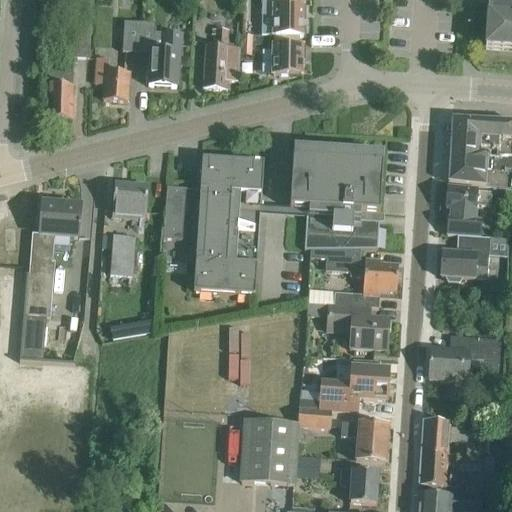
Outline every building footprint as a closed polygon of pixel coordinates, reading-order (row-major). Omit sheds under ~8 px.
[(90,61),(90,26),(91,26),(92,7),(92,0),(70,0),(71,6),(75,7),(74,25),(73,60),(90,61)] [(261,0),(261,20),(273,20),(273,38),(299,38),(303,38),(303,9),(299,9),(299,0),(261,0)] [(511,6),(488,5),(485,50),(511,51),(511,6)] [(122,55),(139,56),(141,26),(124,25),(122,55)] [(141,26),(139,56),(150,56),(148,88),(176,90),(176,88),(183,89),(183,74),(177,73),(178,58),(180,58),(182,37),(154,35),(155,27),(141,26)] [(204,71),(203,91),(226,92),(227,83),(238,84),(240,49),(229,49),(227,49),(228,32),(212,31),(211,36),(215,37),(214,48),(206,47),(204,71)] [(299,48),(299,38),(273,38),(272,77),(302,77),(303,48),(299,48)] [(109,62),(97,61),(95,86),(104,87),(103,103),(127,105),(130,76),(108,74),(109,62)] [(71,122),(72,102),(73,66),(61,66),(61,75),(50,75),(49,101),(48,121),(71,122)] [(511,124),(452,120),(450,156),(489,158),(489,160),(511,161),(511,124)] [(311,251),(360,254),(360,252),(377,252),(379,224),(370,223),(370,215),(380,216),(383,166),(372,165),(372,155),(305,151),(304,161),(293,160),(290,210),(334,213),(333,221),(306,219),(304,252),(310,252),(310,262),(311,251)] [(489,158),(450,156),(448,186),(473,187),(473,188),(486,189),(486,191),(510,192),(511,178),(511,161),(489,160),(489,158)] [(193,295),(255,298),(264,165),(202,161),(193,295)] [(145,222),(147,190),(115,187),(113,220),(145,222)] [(186,190),(167,189),(162,240),(181,242),(186,190)] [(457,238),(457,239),(480,240),(481,225),(476,225),(476,214),(477,207),(491,208),(492,196),(477,195),(477,192),(447,190),(446,212),(450,213),(450,220),(450,222),(448,222),(447,238),(457,238)] [(22,348),(21,362),(23,362),(42,364),(46,321),(50,321),(54,264),(52,264),(53,253),(68,254),(69,240),(78,240),(80,209),(42,206),(40,236),(32,236),(29,269),(28,269),(22,348)] [(134,240),(133,240),(113,239),(110,278),(131,280),(134,240)] [(489,241),(480,240),(457,239),(456,255),(443,254),(441,280),(461,281),(473,282),(473,281),(486,282),(489,241)] [(333,308),(369,311),(378,311),(379,294),(396,295),(398,269),(379,268),(380,264),(360,263),(360,254),(311,251),(310,262),(326,261),(325,273),(350,275),(349,279),(363,280),(362,292),(363,292),(362,297),(334,295),(333,308)] [(148,301),(147,311),(156,312),(157,302),(148,301)] [(369,311),(333,308),(329,308),(329,309),(307,307),(306,320),(328,322),(327,334),(351,336),(350,352),(386,354),(388,324),(368,323),(369,311)] [(150,323),(110,330),(113,343),(152,336),(150,323)] [(500,343),(470,341),(451,340),(450,353),(431,352),(429,382),(467,385),(468,370),(489,371),(488,397),(498,398),(500,373),(498,373),(500,343)] [(299,411),(331,413),(357,415),(358,401),(387,403),(389,373),(369,372),(351,371),(350,387),(321,385),(320,404),(299,403),(299,411)] [(330,432),(331,413),(299,411),(297,430),(330,432)] [(423,423),(421,456),(448,457),(449,444),(473,446),(474,432),(473,432),(473,427),(463,426),(463,431),(450,430),(451,425),(423,423)] [(245,425),(241,484),(293,487),(297,429),(245,425)] [(385,465),(388,429),(358,426),(358,427),(342,425),(341,439),(357,441),(355,463),(385,465)] [(487,496),(490,496),(491,478),(466,476),(452,475),(453,458),(448,457),(421,456),(419,487),(448,489),(449,488),(465,489),(465,496),(487,498),(487,496)] [(320,463),(296,461),(295,481),(319,483),(320,463)] [(378,475),(358,474),(340,472),(339,488),(350,489),(349,505),(376,507),(378,475)] [(487,498),(465,496),(465,500),(419,496),(417,511),(489,511),(490,496),(487,496),(487,498)]
